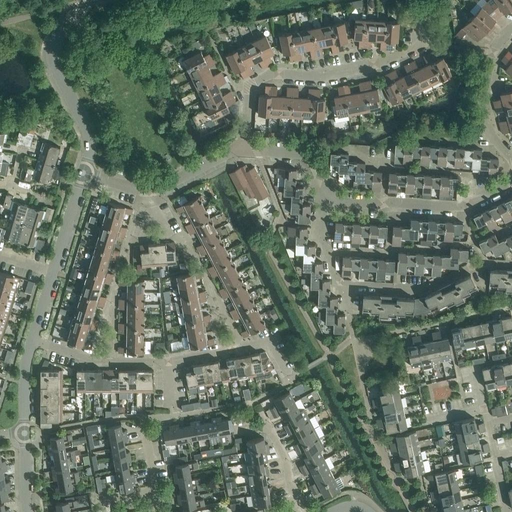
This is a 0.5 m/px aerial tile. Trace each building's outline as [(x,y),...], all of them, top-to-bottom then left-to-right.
[(489,0),(487,2),(499,17),(503,13),(509,10),(511,13),(511,12),(511,6),(507,0),(489,0)] [(474,16),(491,31),(494,28),(491,25),(495,21),(499,17),(487,2),(481,8),(474,16)] [(491,31),(474,16),(462,28),(466,32),(477,41),(485,32),(488,35),(491,31)] [(364,49),(366,21),(355,20),(353,39),(359,39),(358,48),(364,49)] [(366,21),(364,49),(370,49),(371,40),(375,41),(377,21),(366,21)] [(377,21),(375,41),(381,41),(380,50),(385,50),(387,22),(377,21)] [(333,24),(338,52),(344,51),(343,42),(348,41),(344,22),(333,24)] [(387,22),(385,50),(391,51),(392,42),(398,42),(399,23),(387,22)] [(322,27),(326,46),(331,45),(332,53),(338,52),(333,24),(322,27)] [(311,29),(317,56),(323,55),(321,47),(326,46),(322,27),(311,29)] [(458,32),(455,35),(460,39),(466,32),(462,28),(458,32)] [(301,31),(305,50),(310,49),(311,58),(317,56),(311,29),(301,31)] [(290,33),(296,61),(302,60),(300,51),(305,50),(301,31),(290,33)] [(296,61),(290,33),(280,35),(283,54),(288,53),(290,62),(296,61)] [(255,41),(268,66),(273,64),(269,55),(274,53),(268,41),(271,40),(268,34),(255,41)] [(201,39),(192,44),(194,49),(204,45),(201,39)] [(246,45),(254,63),(258,61),(262,69),(268,66),(255,41),(246,45)] [(236,50),(248,76),(254,73),(250,65),(254,63),(246,45),(236,50)] [(239,70),(243,78),(248,76),(236,50),(224,56),(227,62),(229,62),(234,72),(239,70)] [(188,70),(214,58),(211,53),(204,56),(201,51),(183,60),(188,70)] [(429,54),(441,80),(451,75),(442,57),(437,60),(433,52),(429,54)] [(427,65),(423,67),(431,85),(441,80),(429,54),(423,57),(427,65)] [(511,61),(504,55),(501,60),(508,66),(504,70),(511,76),(511,61)] [(214,58),(188,70),(193,80),(211,71),(209,67),(216,63),(214,58)] [(421,90),(431,85),(423,67),(418,69),(414,61),(409,63),(421,90)] [(403,77),(412,94),(421,90),(409,63),(404,66),(408,74),(403,77)] [(412,94),(403,77),(399,79),(395,70),(389,73),(402,99),(412,94)] [(198,90),(223,77),(220,72),(213,76),(211,71),(193,80),(198,90)] [(392,104),(402,99),(389,73),(384,76),(388,84),(381,88),(384,97),(388,95),(392,104)] [(223,77),(198,90),(202,100),(220,91),(218,86),(226,83),(223,77)] [(364,83),(370,110),(381,108),(377,89),(372,90),(370,81),(364,83)] [(355,94),(359,112),(370,110),(364,83),(358,84),(360,93),(355,94)] [(343,87),(349,114),(359,112),(355,94),(350,95),(348,86),(343,87)] [(269,115),(271,87),(265,87),(264,95),(259,95),(258,106),(255,106),(255,111),(258,111),(258,115),(269,115)] [(271,87),(269,115),(280,116),(281,96),(276,96),(276,88),(271,87)] [(349,114),(343,87),(337,88),(339,97),(334,98),(337,117),(349,114)] [(281,96),(280,116),(291,117),(292,89),(287,88),(286,97),(281,96)] [(292,89),(291,117),(301,117),(303,98),(298,97),(298,89),(292,89)] [(303,98),(301,117),(312,118),(314,90),(308,90),(308,98),(303,98)] [(314,90),(312,118),(323,119),(326,119),(327,113),(323,113),(324,99),(319,99),(320,91),(314,90)] [(494,107),(511,102),(511,90),(499,94),(501,99),(493,101),(494,107)] [(220,91),(202,100),(207,109),(232,97),(230,92),(222,95),(220,91)] [(232,97),(207,109),(212,119),(230,111),(228,106),(235,102),(232,97)] [(511,102),(494,107),(496,113),(504,111),(506,115),(511,113),(511,102)] [(511,113),(506,115),(507,120),(499,122),(500,128),(511,124),(511,113)] [(511,124),(500,128),(502,133),(510,131),(511,136),(511,124)] [(29,129),(28,135),(26,134),(23,146),(30,148),(33,136),(32,136),(34,131),(29,129)] [(23,146),(26,134),(19,133),(16,144),(23,146)] [(41,162),(55,166),(60,148),(43,143),(40,151),(44,152),(41,162)] [(412,156),(413,145),(405,145),(405,144),(402,143),(402,144),(396,144),(395,155),(403,155),(402,163),(412,164),(412,156)] [(412,156),(420,157),(420,165),(429,165),(429,157),(430,146),(422,146),(422,145),(419,145),(413,145),(412,156)] [(429,157),(438,158),(437,166),(446,166),(447,158),(446,158),(447,147),(440,147),(440,146),(436,146),(436,147),(430,146),(429,157)] [(446,158),(447,158),(455,159),(454,167),(463,168),(464,160),(463,160),(464,149),(457,148),(457,147),(454,147),(454,148),(447,147),(446,158)] [(463,160),(464,160),(471,160),(471,168),(480,169),(481,158),(482,150),(474,149),(470,148),(470,149),(464,149),(463,160)] [(348,162),(349,154),(340,153),(340,152),(337,152),(337,153),(331,153),(330,164),(339,164),(338,172),(339,172),(344,172),(347,173),(348,162)] [(481,158),(480,169),(488,169),(488,178),(497,179),(498,159),(490,158),(487,157),(487,158),(481,158)] [(348,162),(347,173),(355,173),(354,181),(360,181),(364,182),(365,171),(365,163),(357,162),(357,161),(354,161),(354,162),(348,162)] [(0,174),(6,176),(8,164),(0,162),(0,174)] [(28,168),(24,180),(31,182),(32,178),(49,183),(51,177),(54,166),(55,166),(41,162),(38,171),(28,168)] [(246,165),(241,168),(229,174),(238,190),(243,187),(247,196),(253,193),(257,201),(269,194),(254,167),(248,170),(246,165)] [(54,166),(51,177),(60,180),(63,169),(54,166)] [(295,186),(295,180),(296,180),(296,178),(295,178),(296,169),(277,168),(276,177),(284,177),(283,186),(295,186)] [(365,171),(364,182),(371,182),(371,190),(380,191),(381,173),(374,172),(374,171),(371,171),(371,172),(365,171)] [(388,173),(387,191),(396,192),(397,184),(405,185),(406,174),(401,174),(401,173),(398,173),(398,174),(388,173)] [(405,185),(404,192),(413,193),(414,185),(422,186),(423,186),(423,175),(418,175),(418,174),(415,174),(415,175),(406,174),(405,185)] [(423,186),(422,186),(422,194),(430,194),(431,186),(439,187),(440,176),(435,176),(435,175),(432,175),(432,176),(423,175),(423,186)] [(439,187),(439,195),(444,195),(448,195),(448,188),(457,188),(458,178),(452,177),(453,176),(449,176),(449,177),(440,176),(439,187)] [(295,186),(283,186),(283,191),(283,195),(291,195),(290,203),(301,204),(302,198),(303,198),(303,195),(302,195),(302,187),(295,186)] [(10,220),(24,224),(29,206),(12,201),(13,197),(6,195),(2,207),(13,210),(10,220)] [(93,197),(90,209),(94,211),(98,199),(93,197)] [(189,215),(204,208),(198,197),(176,208),(179,213),(186,209),(189,215)] [(509,211),(504,201),(497,205),(496,204),(494,206),(489,209),(494,218),(501,215),(504,222),(511,218),(511,216),(509,211)] [(105,214),(121,219),(123,212),(131,214),(132,209),(109,202),(105,214)] [(301,204),(290,203),(290,204),(290,212),(298,213),(297,221),(308,222),(308,216),(309,216),(309,213),(308,213),(309,204),(301,204)] [(290,204),(280,204),(283,212),(290,212),(290,204)] [(29,206),(24,224),(37,228),(40,218),(50,222),(54,209),(47,207),(46,211),(29,206)] [(204,208),(189,215),(193,222),(185,226),(187,230),(209,219),(204,208)] [(494,218),(489,209),(481,212),(478,213),(478,214),(473,217),(478,226),(485,222),(489,230),(497,225),(494,218)] [(102,225),(125,233),(127,228),(119,226),(121,219),(105,214),(102,225)] [(209,219),(187,230),(190,234),(197,230),(200,237),(215,229),(209,219)] [(410,227),(409,238),(418,238),(419,230),(427,231),(428,220),(422,220),(422,219),(419,219),(419,220),(410,219),(410,227)] [(24,224),(10,220),(7,230),(0,227),(0,240),(0,241),(1,237),(18,242),(24,224)] [(427,231),(427,239),(435,240),(436,231),(444,232),(445,221),(439,221),(439,220),(436,220),(436,221),(428,220),(427,231)] [(444,232),(443,240),(453,241),(453,233),(462,233),(463,223),(457,222),(457,221),(454,221),(454,222),(445,221),(444,232)] [(343,233),(351,234),(352,234),(352,223),(347,223),(347,222),(343,222),(343,223),(335,222),(334,241),(343,241),(343,233)] [(352,234),(351,234),(351,242),(359,243),(360,243),(361,234),(369,235),(370,225),(364,224),(364,223),(361,223),(361,224),(352,223),(352,234)] [(24,224),(18,242),(35,247),(34,251),(41,253),(44,241),(34,238),(37,228),(24,224)] [(369,235),(368,243),(377,244),(378,236),(386,236),(387,226),(381,225),(381,224),(378,224),(378,225),(370,225),(369,235)] [(98,237),(114,242),(116,235),(124,237),(125,233),(102,225),(98,237)] [(306,244),(306,239),(307,239),(307,236),(306,236),(306,227),(288,226),(287,235),(295,236),(295,244),(306,244)] [(410,227),(404,227),(404,226),(401,226),(401,227),(393,226),(391,245),(401,245),(401,237),(409,238),(410,227)] [(215,229),(200,237),(204,243),(196,247),(198,251),(220,240),(215,229)] [(498,242),(495,234),(487,238),(487,237),(484,238),(485,239),(479,242),(484,252),(491,248),(495,255),(503,251),(498,242)] [(498,242),(503,251),(510,247),(511,251),(511,234),(506,238),(505,237),(503,238),(503,239),(498,242)] [(95,248),(118,256),(120,251),(112,248),(114,242),(98,237),(95,248)] [(220,240),(198,251),(201,256),(208,252),(211,258),(226,250),(220,240)] [(165,243),(167,265),(176,264),(174,242),(165,243)] [(157,244),(159,266),(167,265),(165,243),(157,244)] [(148,245),(150,267),(159,266),(157,244),(148,245)] [(306,244),(295,244),(295,253),(303,253),(302,261),(313,262),(313,261),(314,256),(314,253),(313,253),(314,244),(306,244)] [(150,267),(148,245),(139,245),(141,264),(142,267),(150,267)] [(450,256),(449,266),(458,267),(459,259),(467,260),(468,249),(462,248),(462,247),(459,247),(459,248),(450,247),(450,256)] [(91,260),(107,265),(109,258),(117,260),(118,256),(95,248),(91,260)] [(226,250),(211,258),(215,264),(207,268),(210,273),(231,261),(226,250)] [(415,264),(416,254),(410,253),(410,252),(407,251),(406,253),(398,252),(397,271),(406,272),(407,263),(415,264)] [(415,264),(414,272),(423,273),(424,264),(432,265),(433,255),(427,255),(427,253),(424,253),(424,254),(416,254),(415,264)] [(432,265),(432,273),(437,274),(441,274),(441,266),(449,266),(450,256),(444,256),(444,255),(441,254),(441,256),(433,255),(432,265)] [(342,257),(341,275),(350,276),(351,268),(359,268),(360,258),(354,258),(354,256),(351,256),(351,257),(342,257)] [(359,268),(358,276),(367,277),(368,269),(376,270),(377,259),(372,259),(372,257),(369,257),(368,259),(360,258),(359,268)] [(377,259),(376,270),(376,278),(381,278),(384,278),(385,270),(393,271),(394,261),(389,260),(389,259),(385,258),(385,260),(377,259)] [(107,265),(91,260),(88,272),(111,279),(113,274),(105,272),(107,265)] [(231,261),(210,273),(212,277),(219,273),(223,280),(237,272),(231,261)] [(321,279),(321,273),(322,273),(322,270),(321,270),(321,262),(313,261),(313,262),(302,261),(302,270),(310,270),(310,279),(321,279)] [(489,280),(489,284),(497,284),(497,288),(504,288),(503,292),(505,292),(505,296),(507,296),(508,292),(511,292),(511,271),(507,272),(507,271),(490,270),(489,280)] [(0,285),(17,290),(21,278),(0,272),(0,285)] [(84,283),(100,288),(102,281),(110,284),(111,279),(88,272),(84,283)] [(179,289),(195,286),(194,278),(202,277),(201,272),(176,276),(179,289)] [(218,290),(221,294),(243,283),(237,272),(223,280),(226,286),(218,290)] [(424,313),(431,312),(430,309),(437,305),(439,309),(445,306),(447,310),(449,309),(448,305),(454,302),(456,305),(462,302),(464,305),(466,304),(464,301),(466,300),(464,297),(471,294),(469,290),(476,287),(475,284),(470,274),(454,282),(455,283),(449,286),(440,290),(440,289),(424,297),(421,297),(424,313)] [(321,279),(310,279),(310,288),(318,288),(317,296),(328,296),(329,290),(329,288),(329,279),(321,279)] [(127,292),(144,292),(144,280),(119,280),(119,285),(127,285),(127,292)] [(81,295),(104,302),(106,297),(98,295),(100,288),(84,283),(81,295)] [(231,295),(234,301),(248,293),(243,283),(221,294),(223,299),(231,295)] [(17,290),(0,285),(0,297),(14,302),(17,290)] [(195,286),(179,289),(181,300),(205,296),(204,291),(196,292),(195,286)] [(16,297),(26,300),(28,292),(18,290),(16,297)] [(118,304),(144,304),(144,292),(127,292),(127,299),(118,299),(118,304)] [(254,304),(248,293),(234,301),(237,307),(229,311),(232,315),(254,304)] [(77,306),(93,311),(95,304),(103,307),(104,302),(81,295),(77,306)] [(362,306),(362,309),(370,310),(370,314),(377,314),(377,318),(378,318),(378,321),(381,322),(381,318),(386,318),(386,315),(396,315),(395,319),(396,319),(396,323),(401,323),(401,319),(397,319),(398,316),(405,316),(405,312),(413,312),(413,315),(420,314),(417,298),(414,299),(396,298),(396,299),(381,298),(381,296),(363,295),(362,306)] [(205,296),(181,300),(183,312),(199,309),(198,302),(206,300),(205,296)] [(328,296),(317,296),(317,305),(325,305),(325,314),(336,314),(336,313),(336,308),(337,308),(337,305),(336,305),(337,296),(328,296)] [(0,309),(10,313),(14,302),(0,297),(0,309)] [(127,316),(144,316),(144,304),(118,304),(118,309),(127,309),(127,316)] [(245,322),(259,315),(254,304),(232,315),(234,320),(242,316),(245,322)] [(74,318),(97,325),(99,320),(91,318),(93,311),(77,306),(74,318)] [(199,309),(183,312),(185,324),(210,319),(209,314),(201,316),(199,309)] [(0,322),(7,325),(10,313),(0,310),(0,322)] [(336,314),(325,314),(325,322),(333,323),(333,331),(337,331),(343,332),(343,325),(344,325),(344,323),(344,314),(336,313),(336,314)] [(259,315),(245,322),(248,329),(241,332),(243,337),(265,326),(259,315)] [(118,328),(143,328),(144,316),(127,316),(127,323),(118,323),(118,328)] [(501,318),(505,338),(511,336),(511,323),(510,316),(501,318)] [(70,329),(86,334),(88,328),(96,330),(97,325),(74,318),(70,329)] [(505,338),(501,318),(491,320),(495,340),(505,338)] [(210,319),(185,324),(188,336),(204,333),(202,325),(211,324),(210,319)] [(481,323),(485,342),(495,340),(491,320),(481,323)] [(485,342),(481,323),(471,325),(475,344),(485,342)] [(461,327),(465,347),(475,344),(471,325),(461,327)] [(465,347),(461,327),(450,329),(455,349),(465,347)] [(126,340),(143,340),(143,328),(118,328),(118,333),(127,333),(126,340)] [(86,334),(70,329),(67,341),(90,348),(92,343),(84,341),(86,334)] [(184,349),(190,348),(214,343),(213,338),(205,339),(204,333),(188,336),(182,337),(184,349)] [(413,345),(407,347),(411,367),(422,365),(418,344),(417,345),(417,341),(421,341),(420,336),(412,338),(413,342),(412,343),(413,345)] [(437,340),(442,360),(452,358),(448,338),(437,340)] [(143,340),(126,340),(126,347),(118,347),(118,352),(143,353),(143,340)] [(427,342),(432,362),(442,360),(437,340),(427,342)] [(418,344),(422,365),(432,362),(427,342),(418,344)] [(272,374),(269,370),(272,368),(268,359),(268,358),(265,352),(250,354),(254,376),(255,379),(269,377),(272,374)] [(242,356),(247,377),(254,376),(250,354),(242,356)] [(247,377),(242,356),(234,357),(238,379),(247,377)] [(226,359),(230,380),(238,379),(234,357),(226,359)] [(217,361),(222,382),(230,380),(226,359),(217,361)] [(44,360),(40,370),(45,370),(49,362),(44,360)] [(209,362),(214,383),(222,382),(217,361),(209,362)] [(214,383),(209,362),(201,364),(206,391),(205,385),(214,383)] [(502,364),(506,384),(511,383),(511,362),(502,364)] [(193,365),(197,387),(198,392),(206,391),(201,364),(193,365)] [(492,366),(496,386),(506,384),(502,364),(492,366)] [(197,387),(193,365),(184,367),(188,388),(197,387)] [(496,386),(492,366),(482,368),(486,389),(496,386)] [(40,379),(62,379),(62,370),(45,370),(40,370),(40,379)] [(85,392),(85,370),(76,370),(76,392),(85,392)] [(85,370),(85,392),(94,392),(93,370),(85,370)] [(93,370),(94,392),(102,392),(102,370),(93,370)] [(102,370),(102,392),(111,392),(110,370),(102,370)] [(110,370),(111,392),(119,392),(119,370),(110,370)] [(119,370),(119,392),(127,392),(127,370),(119,370)] [(127,370),(127,392),(136,392),(136,370),(127,370)] [(136,370),(136,392),(144,392),(144,370),(136,370)] [(144,370),(144,392),(153,392),(153,370),(144,370)] [(62,379),(40,379),(40,387),(62,387),(62,379)] [(62,387),(40,387),(40,396),(62,396),(62,387)] [(377,397),(377,398),(371,399),(373,408),(379,406),(378,402),(380,402),(400,398),(398,387),(378,391),(379,397),(377,397)] [(267,415),(294,401),(289,391),(274,399),(277,405),(265,411),(267,415)] [(62,396),(40,396),(40,404),(62,404),(62,396)] [(382,412),(402,408),(400,398),(380,402),(382,412)] [(294,401),(267,415),(270,420),(281,414),(284,419),(288,417),(299,411),(294,401)] [(62,404),(40,404),(40,412),(62,413),(62,404)] [(192,404),(180,406),(181,413),(193,411),(192,404)] [(501,406),(502,413),(511,411),(511,410),(511,404),(501,406)] [(119,407),(110,407),(110,416),(112,416),(119,414),(119,412),(119,407)] [(288,417),(291,422),(283,426),(286,430),(309,418),(304,409),(303,408),(299,411),(288,417)] [(384,417),(381,418),(376,419),(377,427),(383,426),(382,422),(385,422),(404,418),(402,408),(382,412),(384,417)] [(40,412),(40,428),(48,428),(52,427),(52,422),(62,422),(62,413),(40,412)] [(216,417),(216,420),(219,436),(225,435),(225,433),(230,432),(227,418),(221,420),(220,416),(216,417)] [(206,423),(208,436),(209,438),(219,436),(216,420),(216,417),(211,418),(212,421),(206,423)] [(309,418),(286,430),(288,435),(295,431),(298,436),(313,428),(309,418)] [(385,422),(387,432),(407,428),(404,418),(385,422)] [(454,422),(456,433),(476,429),(479,428),(478,424),(475,424),(474,418),(454,422)] [(208,436),(206,423),(200,424),(199,420),(194,421),(198,440),(204,439),(204,437),(208,436)] [(184,427),(187,439),(191,439),(192,441),(198,440),(194,421),(190,422),(190,425),(184,427)] [(96,424),(86,426),(87,434),(87,435),(91,434),(98,433),(96,424)] [(108,439),(126,435),(125,430),(122,431),(121,424),(108,427),(109,432),(107,432),(108,439)] [(187,439),(184,427),(179,428),(178,424),(173,425),(177,444),(183,443),(182,440),(187,439)] [(177,444),(173,425),(169,426),(169,429),(163,431),(165,444),(170,443),(171,445),(177,444)] [(313,428),(298,436),(301,441),(293,445),(296,449),(318,438),(313,428)] [(458,443),(478,439),(476,429),(456,433),(458,443)] [(398,445),(418,441),(416,431),(396,435),(398,445)] [(49,449),(65,446),(64,441),(72,439),(71,434),(49,438),(51,444),(48,445),(49,449)] [(112,449),(125,446),(123,440),(127,440),(126,435),(108,439),(109,445),(111,444),(112,449)] [(248,452),(268,448),(267,443),(265,444),(263,437),(246,441),(248,451),(248,452)] [(318,438),(296,449),(298,454),(305,450),(308,455),(319,449),(320,450),(323,448),(323,447),(318,438)] [(478,439),(458,443),(460,453),(489,447),(488,442),(483,443),(484,448),(480,448),(478,439)] [(418,441),(398,445),(400,455),(420,451),(418,441)] [(53,460),(71,456),(75,456),(74,450),(66,452),(65,446),(49,449),(49,454),(52,454),(53,460)] [(125,446),(112,449),(112,453),(110,453),(111,460),(130,456),(129,451),(126,452),(125,446)] [(489,447),(460,453),(463,463),(482,459),(481,452),(489,451),(489,447)] [(243,452),(245,463),(250,462),(262,460),(262,461),(267,460),(266,453),(269,453),(268,448),(248,452),(248,451),(243,452)] [(299,466),(301,471),(324,459),(320,450),(319,449),(308,455),(303,457),(306,463),(299,466)] [(395,467),(422,461),(420,451),(400,455),(401,460),(399,460),(399,461),(394,462),(395,467)] [(71,456),(53,460),(54,466),(51,466),(52,471),(69,468),(68,462),(76,461),(75,456),(71,456)] [(115,470),(128,468),(127,462),(131,461),(130,456),(111,460),(113,466),(114,465),(115,470)] [(324,459),(301,471),(304,475),(311,472),(314,477),(329,469),(333,467),(328,457),(324,459)] [(245,463),(247,474),(267,470),(266,465),(263,466),(262,461),(262,460),(250,462),(245,463)] [(395,467),(396,471),(401,470),(401,471),(403,471),(404,475),(424,471),(422,461),(395,467)] [(174,477),(190,474),(189,469),(197,468),(196,462),(175,466),(176,472),(173,473),(174,477)] [(57,481),(79,477),(78,471),(70,473),(69,468),(52,471),(53,475),(56,475),(57,481)] [(114,475),(115,481),(134,477),(133,473),(129,473),(128,468),(115,470),(116,474),(114,475)] [(329,469),(314,477),(316,482),(309,486),(311,490),(334,478),(329,469)] [(249,485),(266,481),(265,476),(268,475),(267,470),(247,474),(249,485)] [(437,485),(457,480),(454,470),(434,474),(432,474),(427,475),(428,480),(435,478),(437,485)] [(178,482),(179,487),(200,484),(205,483),(204,478),(191,480),(190,474),(174,477),(175,482),(178,482)] [(334,478),(311,490),(313,494),(321,491),(324,496),(343,486),(339,476),(334,479),(334,478)] [(4,477),(0,477),(0,488),(10,487),(9,482),(5,482),(4,477)] [(79,477),(57,481),(58,487),(55,487),(56,492),(73,489),(72,483),(80,482),(79,477)] [(134,477),(115,481),(116,487),(118,487),(119,492),(132,489),(131,483),(135,482),(134,477)] [(457,480),(437,485),(439,494),(459,490),(457,480)] [(251,495),(271,492),(270,487),(267,487),(266,481),(249,485),(251,495)] [(177,494),(178,499),(194,496),(193,490),(201,489),(200,484),(179,487),(180,493),(177,494)] [(10,487),(0,488),(0,499),(8,498),(7,492),(10,491),(10,487)] [(459,490),(439,494),(441,504),(461,500),(459,490)] [(271,492),(251,495),(253,506),(270,503),(269,497),(272,497),(271,492)] [(194,496),(178,499),(178,503),(182,503),(183,509),(204,505),(203,500),(195,501),(194,496)] [(53,511),(70,511),(69,507),(78,506),(77,500),(55,504),(57,510),(53,511)] [(441,504),(442,508),(440,509),(440,510),(435,511),(434,511),(452,511),(463,510),(461,500),(441,504)] [(0,511),(9,511),(9,509),(5,510),(4,503),(0,503),(0,511)]
